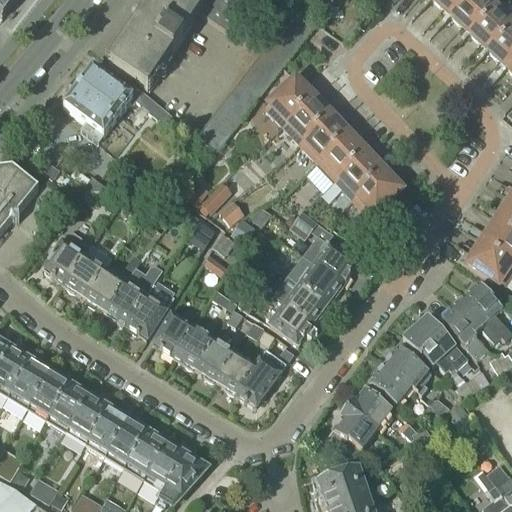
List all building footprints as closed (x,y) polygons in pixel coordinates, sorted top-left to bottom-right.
[(0,0),(0,22),(2,24),(18,0),(0,0)] [(249,0),(154,0),(107,69),(146,96),(198,19),(225,37),(249,0)] [(450,21),(469,0),(435,0),(432,4),(450,21)] [(469,39),(497,8),(488,0),(469,0),(450,21),(469,39)] [(488,56),(511,28),(511,22),(497,8),(469,39),(488,56)] [(286,25),(306,41),(315,30),(294,15),(286,25)] [(298,51),(306,41),(286,25),(278,36),(298,51)] [(506,73),(511,66),(511,28),(488,56),(506,73)] [(290,62),(298,51),(278,36),(270,47),(290,62)] [(262,57),(282,72),(290,62),(270,47),(262,57)] [(273,83),(282,72),(262,57),(253,68),(273,83)] [(265,93),(273,83),(253,68),(245,78),(265,93)] [(123,97),(92,74),(62,113),(85,130),(80,137),(98,150),(129,108),(132,110),(135,107),(139,110),(148,117),(147,119),(163,131),(171,122),(146,102),(131,89),(123,97)] [(257,104),(265,93),(245,78),(237,89),(257,104)] [(281,133),(311,104),(293,85),(263,114),(281,133)] [(248,114),(257,104),(237,89),(229,99),(248,114)] [(240,125),(248,114),(229,99),(221,110),(240,125)] [(299,151),(329,123),(311,104),(281,133),(299,151)] [(232,135),(240,125),(221,110),(212,121),(232,135)] [(223,146),(232,135),(212,121),(204,131),(223,146)] [(316,170),(346,141),(329,123),(299,151),(316,170)] [(215,157),(223,146),(204,131),(196,142),(215,157)] [(334,188),(364,160),(346,141),(316,170),(334,188)] [(352,207),(381,178),(364,160),(334,188),(352,207)] [(51,187),(59,176),(49,169),(42,179),(51,187)] [(38,194),(21,180),(11,172),(7,173),(0,173),(0,239),(4,235),(10,228),(18,227),(18,218),(38,194)] [(381,178),(352,207),(370,225),(400,197),(381,178)] [(99,196),(102,191),(91,183),(84,192),(90,197),(99,196)] [(207,197),(194,186),(181,203),(195,214),(207,197)] [(199,211),(209,221),(231,198),(221,189),(199,211)] [(113,213),(119,203),(107,194),(104,199),(106,209),(113,213)] [(511,237),(511,206),(497,227),(511,237)] [(228,232),(243,221),(233,207),(218,219),(228,232)] [(318,229),(303,218),(291,233),(308,245),(318,229)] [(183,234),(193,233),(198,225),(189,219),(181,221),(183,234)] [(291,232),(291,231),(296,225),(290,220),(284,227),(291,232)] [(241,225),(228,242),(241,251),(254,234),(241,225)] [(511,268),(511,237),(497,227),(482,248),(511,268)] [(43,275),(63,292),(83,263),(89,254),(82,249),(81,245),(72,239),(67,240),(61,249),(60,248),(43,275)] [(211,254),(223,263),(234,249),(221,240),(211,254)] [(341,292),(355,272),(316,243),(302,263),(304,265),(312,271),(323,278),(341,292)] [(503,293),(511,278),(511,268),(482,248),(468,270),(503,293)] [(63,295),(83,308),(103,277),(112,264),(91,251),(89,254),(83,263),(63,292),(64,293),(63,295)] [(133,261),(125,273),(132,279),(135,275),(141,266),(133,261)] [(222,284),(228,276),(208,262),(202,270),(222,284)] [(297,291),(326,312),(341,292),(323,278),(312,271),(304,265),(302,263),(301,263),(286,283),(289,285),(297,291)] [(122,333),(125,334),(144,305),(153,291),(152,291),(161,277),(155,273),(149,274),(144,281),(135,275),(132,279),(124,291),(104,322),(115,329),(116,328),(122,333)] [(104,322),(124,291),(103,277),(83,308),(104,322)] [(273,304),(283,311),(312,332),(326,312),(297,291),(289,285),(286,283),(271,303),(273,304)] [(144,305),(125,334),(145,347),(173,304),(153,291),(144,305)] [(504,347),(511,340),(495,321),(501,315),(483,295),(475,292),(463,303),(464,303),(498,341),(500,343),(504,347)] [(216,297),(211,306),(232,318),(233,316),(236,311),(216,297)] [(500,343),(498,341),(464,303),(463,303),(450,315),(472,341),(479,335),(488,345),(493,350),(500,343)] [(297,353),(312,332),(283,311),(268,331),(297,353)] [(474,367),(478,364),(486,356),(472,341),(450,315),(438,325),(474,367)] [(232,318),(225,328),(234,334),(242,321),(233,316),(232,318)] [(173,365),(191,335),(169,322),(151,352),(173,365)] [(466,367),(428,323),(417,333),(454,376),(455,377),(466,367)] [(245,339),(253,344),(260,333),(252,328),(245,339)] [(454,376),(417,333),(416,332),(414,334),(415,334),(404,344),(403,344),(402,345),(413,358),(416,356),(431,373),(436,369),(440,373),(440,374),(445,380),(449,377),(451,379),(454,376)] [(193,379),(212,347),(191,335),(173,365),(184,372),(183,373),(193,379)] [(214,392),(233,360),(212,347),(193,379),(214,392)] [(0,374),(11,357),(0,350),(0,374)] [(420,402),(427,394),(423,391),(431,381),(397,353),(382,372),(410,395),(411,394),(420,402)] [(255,373),(236,404),(254,414),(291,361),(281,354),(273,365),(263,358),(253,372),(255,373)] [(0,396),(9,402),(29,368),(11,357),(0,374),(0,396)] [(511,371),(511,367),(507,360),(503,362),(501,359),(488,368),(498,382),(511,371)] [(236,404),(255,373),(253,372),(233,360),(214,392),(233,403),(233,402),(236,404)] [(29,414),(49,380),(29,368),(9,402),(29,414)] [(396,412),(410,395),(382,372),(368,389),(396,412)] [(48,425),(68,392),(49,380),(29,414),(48,425)] [(465,388),(472,398),(480,392),(473,383),(465,388)] [(472,398),(465,388),(453,396),(462,405),(472,398)] [(67,437),(87,404),(68,392),(48,425),(67,437)] [(347,416),(376,438),(391,419),(377,408),(378,407),(363,396),(347,416)] [(87,449),(107,416),(87,404),(67,437),(87,449)] [(432,406),(429,410),(430,411),(439,423),(441,421),(449,415),(437,406),(432,406)] [(430,411),(429,410),(418,423),(427,431),(438,424),(439,423),(430,411)] [(446,420),(455,433),(469,422),(460,410),(446,420)] [(107,460),(127,428),(107,416),(87,449),(107,460)] [(362,457),(376,438),(347,416),(326,444),(339,454),(345,447),(347,448),(348,447),(362,457)] [(126,472),(146,439),(127,428),(107,460),(126,472)] [(410,446),(414,444),(412,441),(415,438),(416,438),(407,430),(400,438),(410,446)] [(439,454),(424,433),(415,438),(412,441),(414,444),(427,463),(439,454)] [(145,484),(165,451),(146,439),(126,472),(145,484)] [(164,495),(184,463),(165,451),(145,484),(164,495),(155,510),(156,510),(164,495)] [(23,466),(4,455),(0,461),(0,481),(10,488),(23,466)] [(164,495),(156,510),(159,511),(161,511),(165,507),(172,511),(205,475),(184,463),(164,495)] [(377,470),(374,467),(367,472),(374,481),(382,476),(377,470)] [(511,511),(511,487),(508,482),(500,471),(486,480),(495,491),(494,492),(496,494),(495,495),(507,511),(511,511)] [(315,511),(348,511),(367,506),(356,476),(316,489),(321,503),(313,506),(315,511)] [(21,493),(27,483),(17,478),(12,487),(21,493)] [(56,495),(36,483),(27,497),(47,509),(56,495)] [(0,500),(11,511),(32,511),(34,511),(0,490),(0,500)] [(492,507),(485,511),(507,511),(495,495),(496,494),(494,492),(486,498),(492,507)] [(50,509),(55,511),(62,511),(67,504),(56,498),(50,509)]
